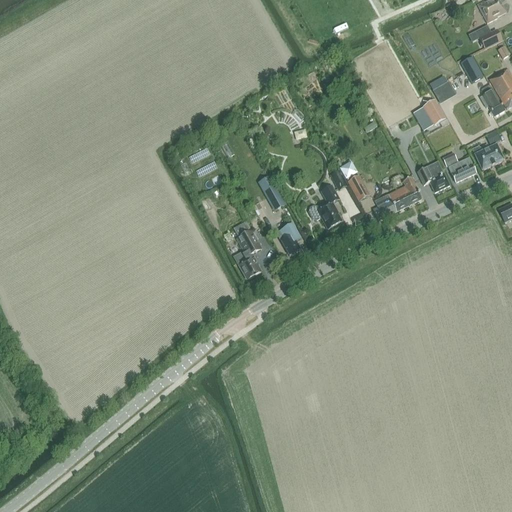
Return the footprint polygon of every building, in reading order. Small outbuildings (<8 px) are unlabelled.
[(507,14),(499,0),(493,0),(489,2),(489,1),(478,7),(488,25),(498,20),(498,19),(507,14)] [(502,42),(497,32),(480,40),(485,51),(502,42)] [(472,44),(480,40),(476,33),(468,37),(472,44)] [(498,52),(503,61),(509,57),(504,48),(498,52)] [(460,66),(475,91),(479,88),(484,96),(479,99),(486,111),(489,109),(491,114),(490,115),(492,118),(493,117),(494,119),(505,112),(490,87),(488,83),(486,84),(472,59),(460,66)] [(490,82),(507,111),(511,108),(511,81),(506,72),(490,82)] [(450,83),(433,90),(439,104),(456,97),(450,83)] [(418,125),(429,118),(434,128),(446,121),(435,102),(413,115),(418,125)] [(247,127),(241,116),(237,119),(243,129),(247,127)] [(376,128),(374,124),(364,130),(366,134),(376,128)] [(296,142),(307,139),(305,131),(294,134),(296,142)] [(500,143),(496,134),(496,133),(486,137),(490,147),(500,143)] [(489,150),(488,146),(480,150),(479,148),(472,151),(482,173),(504,162),(496,147),(489,150)] [(442,160),(447,169),(458,164),(453,155),(442,160)] [(469,159),(448,169),(450,173),(456,185),(476,175),(470,163),(469,159)] [(346,180),(358,175),(353,162),(340,168),(346,180)] [(449,188),(442,172),(445,170),(441,162),(417,173),(424,187),(430,184),(435,195),(449,188)] [(328,174),(339,193),(349,187),(338,169),(328,174)] [(267,201),(279,194),(270,177),(258,184),(267,201)] [(359,204),(368,198),(370,197),(359,178),(348,184),(359,204)] [(422,201),(417,190),(412,179),(403,183),(405,187),(387,196),(390,202),(373,210),(379,222),(422,201)] [(309,214),(313,221),(317,222),(321,220),(328,231),(342,223),(336,212),(337,212),(333,205),(339,201),(332,188),(321,194),(329,207),(321,211),(319,208),(314,207),(310,209),(309,214)] [(511,206),(499,212),(505,225),(511,221),(511,206)] [(247,282),(261,274),(255,262),(256,262),(253,256),(262,251),(252,232),(250,233),(248,231),(250,229),(246,223),(245,224),(244,224),(234,230),(239,240),(237,241),(245,255),(240,258),(242,261),(237,264),(247,282)] [(296,243),(301,240),(298,234),(293,225),(276,235),(289,258),(300,252),(296,243)]
